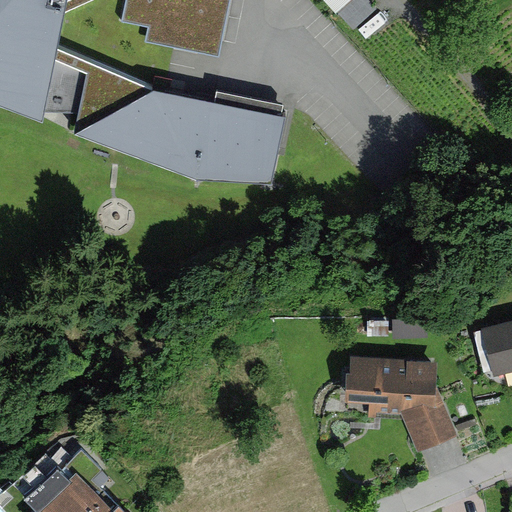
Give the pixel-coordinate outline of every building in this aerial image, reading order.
[(276,180),(288,113),(153,86),(57,46),(66,0),(0,0),(0,94),(200,176),(276,180)] [(148,40),(214,54),(225,0),(130,0),(126,22),(151,27),(148,40)] [(376,12),(364,0),(321,0),(354,34),(376,12)] [(500,374),(511,371),(511,321),(490,326),(500,374)] [(440,361),(358,356),(354,409),(410,413),(424,451),(445,443),(460,437),(439,381),(440,361)] [(122,511),(79,470),(38,511),(122,511)]
